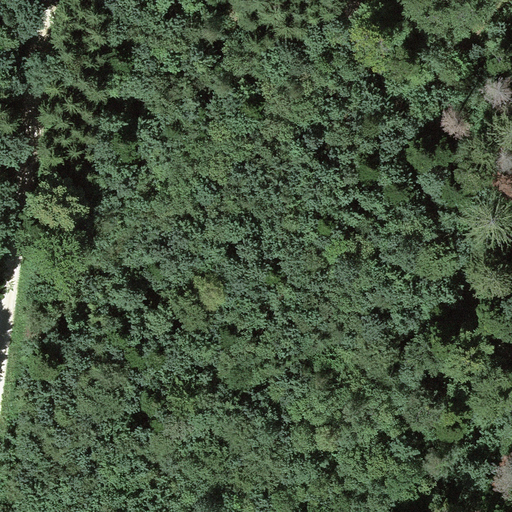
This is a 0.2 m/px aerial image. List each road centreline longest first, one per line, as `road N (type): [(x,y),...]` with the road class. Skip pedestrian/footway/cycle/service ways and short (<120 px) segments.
road 1 (track): [(511,383),(463,287),(348,0)]
road 2 (track): [(0,322),(39,0)]
